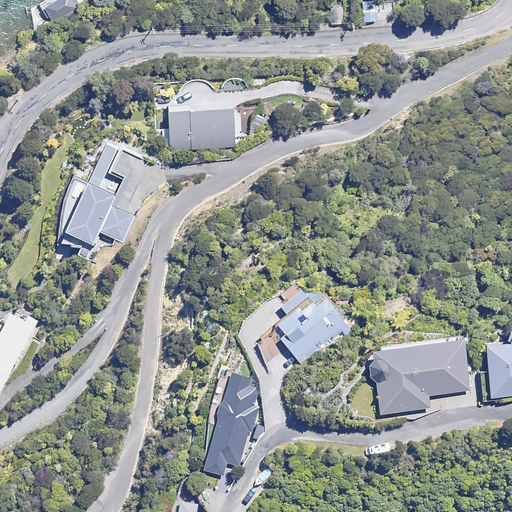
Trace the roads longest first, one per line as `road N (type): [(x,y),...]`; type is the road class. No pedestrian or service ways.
road 1 (residential): [(511,45),(183,199),(156,232),(148,269),(118,511)]
road 2 (tertiary): [(509,3),(484,23),(443,35),(121,53),(46,92),(0,150)]
road 3 (residential): [(255,511),(275,459),(300,439),(361,441),(511,413)]
